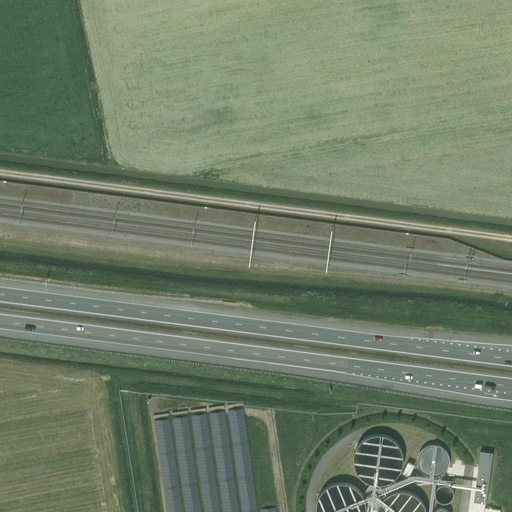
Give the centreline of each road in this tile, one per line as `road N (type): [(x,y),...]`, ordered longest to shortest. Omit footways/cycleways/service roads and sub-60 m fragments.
road 1 (track): [(0,172),(511,238)]
road 2 (motorway): [(0,322),(511,387)]
road 3 (motorway): [(511,359),(0,294)]
